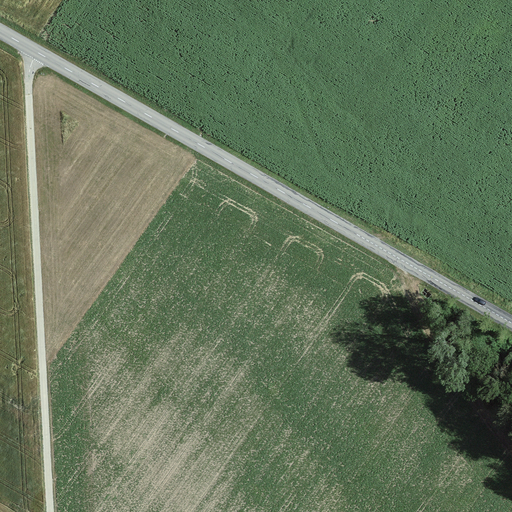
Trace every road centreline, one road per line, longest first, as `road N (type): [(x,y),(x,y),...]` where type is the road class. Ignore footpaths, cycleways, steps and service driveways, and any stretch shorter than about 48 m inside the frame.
road 1 (secondary): [(0,31),(511,323)]
road 2 (track): [(51,511),(28,86),(37,52)]
